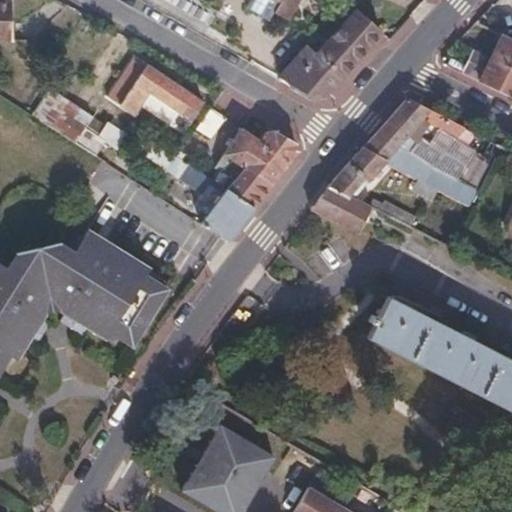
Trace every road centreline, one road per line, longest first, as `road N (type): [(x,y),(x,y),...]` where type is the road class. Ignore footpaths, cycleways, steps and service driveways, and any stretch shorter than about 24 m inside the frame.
road 1 (primary): [(102,468),(263,237),(402,66)]
road 2 (residential): [(402,66),(511,120)]
